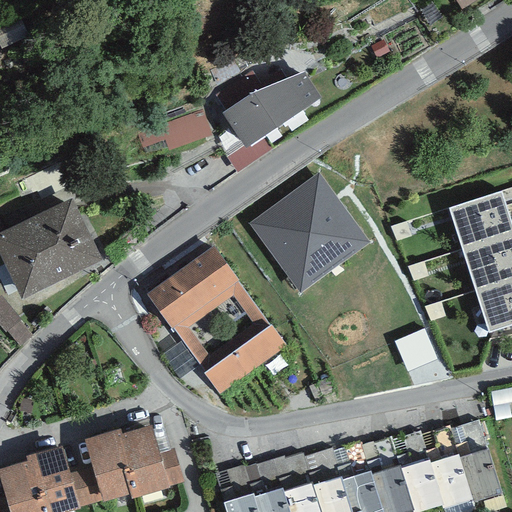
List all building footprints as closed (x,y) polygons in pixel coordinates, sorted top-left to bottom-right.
[(455,0),(461,10),(477,0),(455,0)] [(251,94),(222,112),(245,148),(321,97),(306,73),(251,94)] [(210,107),(142,126),(147,144),(169,138),(172,150),(218,137),(210,107)] [(318,174),(249,224),(299,293),(369,243),(318,174)] [(511,228),(500,192),(448,208),(462,250),(511,233),(511,228)] [(72,199),(0,232),(0,256),(21,300),(102,259),(72,199)] [(511,280),(511,233),(462,250),(476,292),(511,280)] [(213,246),(146,294),(171,329),(172,328),(238,281),(213,246)] [(511,326),(511,280),(476,292),(489,334),(511,326)] [(271,325),(238,281),(172,328),(177,334),(187,327),(233,296),(258,334),(271,325)] [(21,320),(1,295),(0,295),(0,326),(5,332),(6,331),(20,347),(33,337),(19,321),(21,320)] [(205,373),(203,374),(219,395),(286,346),(271,325),(258,334),(216,365),(205,373)] [(216,365),(187,327),(177,334),(205,373),(216,365)] [(479,420),(450,429),(472,499),(473,503),(501,494),(479,420)] [(151,425),(121,434),(131,468),(122,470),(129,496),(130,499),(170,488),(168,486),(160,453),(151,425)] [(450,427),(421,435),(443,506),(443,508),(472,499),(450,429),(450,427)] [(119,429),(84,439),(92,466),(102,501),(103,503),(129,496),(122,470),(131,468),(121,434),(119,429)] [(420,432),(391,440),(413,511),(422,511),(443,506),(421,435),(420,432)] [(390,437),(361,446),(369,471),(382,511),(413,511),(391,440),(390,437)] [(61,446),(26,457),(27,462),(36,460),(51,511),(70,511),(79,510),(79,507),(69,473),(61,446)] [(344,448),(333,452),(338,467),(336,467),(350,511),(382,511),(369,471),(353,476),(344,448)] [(174,449),(160,453),(168,486),(183,482),(174,449)] [(332,449),(304,457),(304,458),(320,511),(350,511),(336,467),(338,467),(333,452),(332,449)] [(285,456),(273,459),(288,511),(320,511),(304,458),(304,457),(303,453),(285,458),(285,456)] [(288,511),(273,459),(244,468),(257,511),(288,511)] [(27,462),(0,469),(0,480),(5,498),(9,511),(51,511),(36,460),(27,462)] [(243,464),(215,473),(226,511),(257,511),(244,468),(243,464)] [(92,466),(69,473),(79,507),(102,501),(92,466)] [(9,511),(5,498),(0,499),(0,511),(9,511)]
